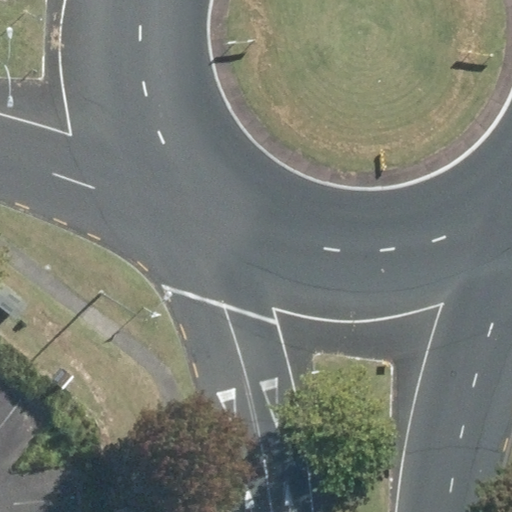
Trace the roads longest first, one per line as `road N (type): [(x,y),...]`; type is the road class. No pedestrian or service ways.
road 1 (secondary): [(511,206),(450,244),(349,259),(299,249),(217,204)]
road 2 (secondary): [(263,511),(217,204)]
road 3 (secondary): [(511,253),(463,441),(453,511)]
road 4 (secondary): [(211,199),(158,128),(136,43),(138,0)]
road 5 (secondary): [(211,199),(0,155)]
